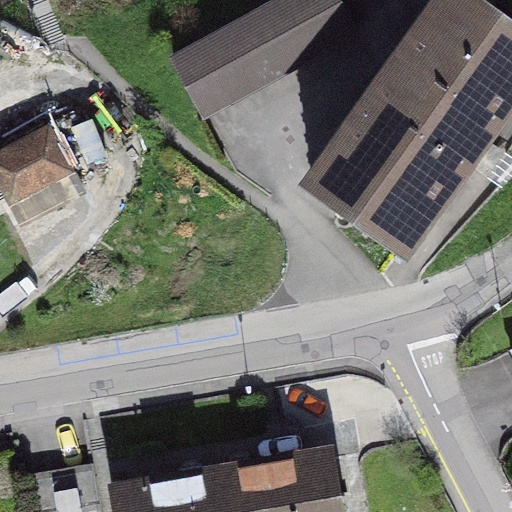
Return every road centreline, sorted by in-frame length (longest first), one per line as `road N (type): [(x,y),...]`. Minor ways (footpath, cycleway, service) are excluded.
road 1 (residential): [(0,392),(391,320)]
road 2 (residential): [(391,320),(495,511)]
road 3 (residential): [(391,320),(449,305),(511,259)]
